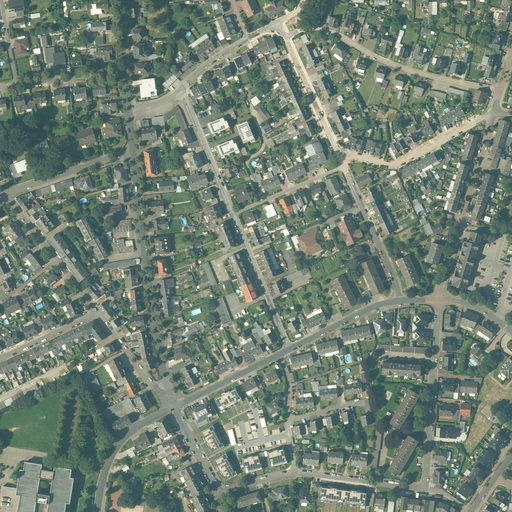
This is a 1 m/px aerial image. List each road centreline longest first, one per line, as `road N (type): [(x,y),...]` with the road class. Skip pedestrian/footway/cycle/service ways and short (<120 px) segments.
road 1 (residential): [(295,470),(424,488),(438,299)]
road 2 (residential): [(132,150),(171,397)]
road 3 (residential): [(501,91),(417,73),(335,33),(286,36)]
road 4 (residential): [(438,299),(496,108)]
road 5 (residential): [(339,154),(398,163),(496,108)]
road 6 (residential): [(233,214),(289,348)]
road 7 (residential): [(400,299),(345,165)]
road 8 (residential): [(98,511),(116,446),(134,426),(174,407)]
road 9 (residential): [(4,194),(132,150)]
road 10 (residential): [(181,92),(233,214)]
road 11 (residential): [(339,154),(286,36)]
road 12 (residential): [(233,214),(345,165)]
road 13 (residential): [(289,348),(400,299)]
road 14 (residential): [(174,407),(282,352)]
